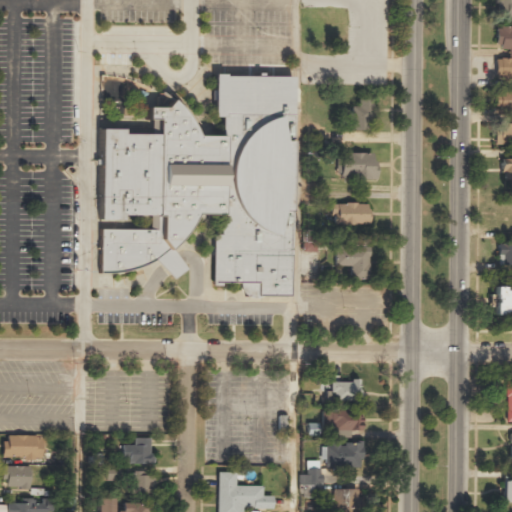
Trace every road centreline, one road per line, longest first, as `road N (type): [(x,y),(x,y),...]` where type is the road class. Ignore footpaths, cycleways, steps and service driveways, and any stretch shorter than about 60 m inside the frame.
road 1 (residential): [(511,353),(0,346)]
road 2 (secondary): [(416,0),(411,511)]
road 3 (secondary): [(459,511),(462,0)]
road 4 (residential): [(188,349),(188,511)]
